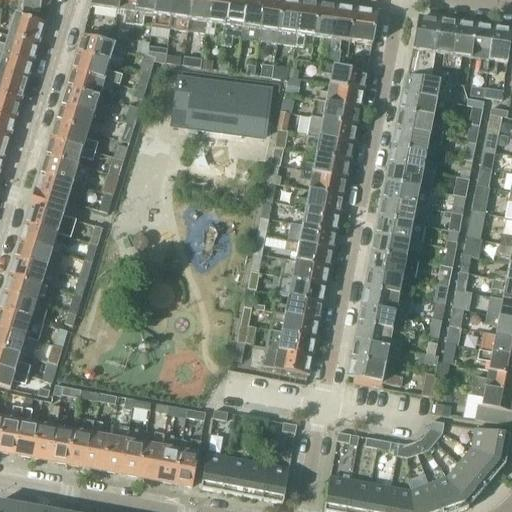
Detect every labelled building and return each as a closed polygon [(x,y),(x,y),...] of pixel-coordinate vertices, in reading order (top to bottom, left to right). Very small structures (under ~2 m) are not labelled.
[(22,0),(21,12),(30,13),(31,0),(22,0)] [(31,0),(30,13),(39,14),(40,0),(50,0),(52,0),(51,0),(31,0)] [(117,12),(118,0),(92,0),(90,8),(117,12)] [(136,0),(118,0),(117,12),(126,13),(124,25),(133,26),(136,0)] [(155,0),(136,0),(133,26),(141,27),(143,16),(153,18),(155,0)] [(155,0),(153,18),(151,29),(169,31),(173,0),(155,0)] [(191,0),(173,0),(169,31),(186,34),(188,22),(191,0)] [(191,0),(188,22),(186,34),(204,36),(209,0),(191,0)] [(209,0),(204,36),(214,37),(216,26),(223,27),(227,0),(209,0)] [(227,0),(223,27),(220,47),(230,49),(233,29),(242,30),(246,0),(227,0)] [(246,0),(242,30),(241,41),(258,43),(263,0),(246,0)] [(263,0),(258,43),(267,45),(269,33),(278,35),(281,0),(263,0)] [(294,48),(300,2),(282,0),(281,0),(278,35),(286,36),(285,47),(294,48)] [(313,40),(318,5),(300,2),(294,48),(303,50),(304,38),(313,40)] [(329,52),(336,7),(318,5),(313,40),(314,40),(312,50),(328,52),(329,52)] [(349,43),(354,10),(336,7),(329,52),(328,52),(326,66),(332,68),(333,67),(337,68),(340,42),(349,43)] [(372,46),(376,17),(373,12),(354,10),(349,43),(372,46)] [(8,34),(38,43),(44,23),(14,14),(8,34)] [(435,55),(440,21),(420,19),(418,21),(411,52),(407,72),(431,77),(435,55)] [(451,70),(457,24),(440,21),(435,55),(443,57),(442,69),(451,70)] [(475,26),(457,24),(451,70),(460,72),(461,60),(470,61),(475,26)] [(475,26),(470,61),(479,62),(477,75),(486,76),(493,28),(475,26)] [(493,28),(486,76),(495,77),(497,63),(506,65),(511,31),(493,28)] [(94,29),(91,38),(105,42),(107,33),(94,29)] [(0,44),(0,54),(32,64),(38,43),(8,34),(4,46),(0,44)] [(82,35),(76,54),(110,64),(115,47),(115,45),(109,44),(91,38),(82,35)] [(111,37),(109,44),(115,45),(115,47),(133,52),(136,45),(111,37)] [(136,45),(133,52),(142,55),(145,47),(136,45)] [(149,50),(148,57),(156,60),(155,63),(164,65),(165,57),(166,52),(149,50)] [(32,64),(0,54),(0,74),(26,83),(32,64)] [(110,64),(76,54),(71,71),(115,85),(120,86),(122,78),(107,73),(110,64)] [(145,56),(141,72),(149,75),(152,75),(155,63),(156,60),(148,57),(145,56)] [(165,57),(164,65),(180,67),(181,59),(165,57)] [(183,59),(182,67),(199,70),(201,61),(183,59)] [(201,61),(199,70),(211,71),(212,63),(201,61)] [(354,71),(355,63),(353,63),(353,62),(347,61),(347,62),(346,61),(344,69),(354,71)] [(220,63),(219,73),(228,74),(229,64),(220,63)] [(366,73),(367,66),(355,63),(354,71),(366,73)] [(344,69),(337,68),(333,67),(332,68),(326,66),(320,65),(318,75),(329,77),(328,85),(362,92),(366,73),(344,69)] [(262,66),(260,79),(272,80),(274,68),(262,66)] [(247,67),(246,77),(254,78),(255,68),(247,67)] [(274,68),(272,80),(288,83),(288,81),(290,70),(274,67),(274,68)] [(290,70),(288,81),(297,82),(299,71),(290,70)] [(71,71),(66,88),(99,98),(102,90),(112,94),(115,85),(71,71)] [(141,72),(136,90),(144,93),(149,75),(141,72)] [(26,83),(0,74),(0,95),(20,102),(26,83)] [(435,82),(439,83),(449,85),(450,79),(436,76),(435,82)] [(456,87),(458,77),(451,76),(450,79),(449,85),(456,87)] [(435,82),(406,77),(402,94),(448,103),(450,95),(438,93),(439,83),(435,82)] [(174,112),(171,128),(186,130),(191,131),(198,132),(201,132),(201,134),(224,137),(240,139),(240,138),(263,141),(269,91),(178,79),(174,112)] [(483,100),(484,90),(482,90),(484,80),(480,79),(478,89),(471,88),(469,98),(483,100)] [(288,83),(286,96),(293,97),(296,98),(299,82),(297,82),(288,81),(288,83)] [(315,92),(313,101),(359,110),(362,92),(328,85),(326,94),(315,92)] [(66,88),(60,106),(105,119),(107,110),(96,107),(99,98),(66,88)] [(136,90),(133,99),(142,101),(144,93),(136,90)] [(503,93),(484,90),(483,100),(501,103),(503,93)] [(448,103),(402,94),(399,112),(433,119),(434,111),(447,113),(448,103)] [(0,116),(14,121),(20,102),(0,95),(0,116)] [(283,101),(281,113),(291,115),(293,103),(283,101)] [(359,110),(313,101),(311,110),(322,112),(321,121),(355,127),(359,110)] [(482,110),(483,103),(474,101),(473,108),(482,110)] [(105,119),(60,106),(55,123),(89,133),(91,124),(102,128),(105,119)] [(128,107),(123,125),(126,125),(133,128),(137,116),(139,110),(128,107)] [(482,110),(473,108),(469,126),(478,128),(482,110)] [(489,116),(502,119),(507,120),(508,113),(490,109),(489,116)] [(433,119),(399,112),(395,130),(441,139),(443,130),(431,128),(433,119)] [(281,113),(277,131),(287,133),(291,115),(281,113)] [(14,121),(0,116),(0,137),(8,140),(14,121)] [(502,119),(489,116),(486,135),(496,137),(497,137),(498,137),(502,119)] [(355,127),(321,121),(319,129),(308,127),(306,136),(352,145),(355,127)] [(55,123),(50,140),(94,153),(97,145),(86,142),(89,133),(55,123)] [(133,128),(126,125),(120,143),(128,145),(133,128)] [(478,128),(469,126),(466,125),(466,126),(468,127),(465,144),(466,144),(475,145),(478,128)] [(441,139),(395,130),(392,147),(426,154),(427,145),(439,148),(441,139)] [(277,134),(274,147),(283,148),(285,136),(277,134)] [(493,154),(496,137),(486,135),(482,152),(493,154)] [(352,145),(306,136),(304,146),(316,148),(314,156),(348,163),(352,145)] [(0,137),(0,157),(3,159),(8,140),(0,137)] [(507,139),(498,137),(497,137),(496,146),(505,148),(507,139)] [(94,153),(50,140),(45,157),(78,167),(81,159),(92,162),(94,153)] [(472,163),(475,145),(466,144),(463,162),(472,163)] [(113,159),(123,162),(127,149),(116,146),(113,159)] [(426,154),(392,147),(388,165),(435,174),(436,166),(424,164),(426,154)] [(274,150),(271,166),(279,168),(282,151),(274,150)] [(490,171),(493,154),(482,152),(479,169),(490,171)] [(348,163),(314,156),(312,165),(301,163),(299,172),(345,181),(348,163)] [(45,157),(39,175),(84,188),(86,179),(75,176),(78,167),(45,157)] [(123,162),(113,159),(108,177),(117,180),(118,180),(123,162)] [(472,163),(463,162),(461,161),(458,179),(468,181),(472,163)] [(435,174),(388,165),(385,183),(419,190),(420,181),(433,184),(435,174)] [(270,166),(267,184),(275,186),(280,187),(282,178),(277,178),(279,168),(271,166),(270,166)] [(487,189),(490,171),(479,169),(476,187),(487,189)] [(345,181),(299,172),(298,181),(309,184),(307,192),(341,199),(345,181)] [(82,197),(84,188),(39,175),(34,192),(50,197),(46,213),(62,218),(65,209),(69,193),(82,197)] [(117,180),(108,177),(104,194),(112,196),(117,180)] [(468,181),(458,179),(457,179),(454,197),(465,199),(468,181)] [(417,199),(419,190),(385,183),(381,201),(428,210),(429,201),(417,199)] [(267,184),(264,203),(272,204),(275,186),(267,184)] [(483,214),(487,189),(476,187),(471,214),(483,217),(483,214)] [(74,221),(62,218),(46,213),(50,197),(34,192),(32,199),(24,225),(69,239),(74,221)] [(294,198),(293,207),(338,216),(341,199),(307,192),(306,200),(294,198)] [(112,196),(104,194),(98,212),(107,215),(112,196)] [(454,197),(450,214),(462,216),(465,199),(454,197)] [(426,219),(428,210),(381,201),(378,218),(412,225),(414,217),(426,219)] [(264,203),(260,220),(269,221),(272,204),(264,203)] [(338,216),(293,207),(291,217),(302,219),(300,227),(335,234),(338,216)] [(458,234),(462,216),(450,214),(450,215),(444,214),(443,219),(449,220),(447,232),(458,234)] [(479,233),(483,217),(471,214),(468,231),(479,233)] [(412,225),(378,218),(375,236),(421,245),(425,228),(412,225)] [(260,220),(257,238),(265,239),(269,221),(260,220)] [(24,225),(19,243),(52,253),(55,244),(70,249),(72,240),(69,239),(24,225)] [(93,227),(88,245),(96,247),(102,230),(93,227)] [(287,233),(285,243),(331,252),(335,234),(300,227),(298,236),(287,233)] [(483,234),(479,233),(468,231),(467,231),(466,239),(474,240),(481,242),(483,234)] [(511,237),(502,235),(500,245),(511,247),(511,237)] [(147,244),(147,243),(147,242),(146,241),(146,240),(145,240),(145,239),(144,238),(143,237),(142,237),(141,237),(141,236),(140,236),(139,236),(138,236),(137,236),(136,237),(135,237),(134,238),(133,238),(133,239),(132,240),(131,241),(131,242),(131,243),(131,244),(131,245),(131,246),(131,247),(132,248),(132,249),(133,250),(134,251),(135,252),(136,252),(137,252),(138,253),(139,253),(140,253),(141,253),(142,252),(143,252),(144,251),(145,250),(146,249),(146,248),(147,247),(147,246),(147,245),(147,244)] [(419,255),(421,245),(375,236),(371,254),(405,260),(407,252),(419,255)] [(257,238),(254,255),(262,257),(264,248),(265,239),(257,238)] [(474,240),(466,239),(463,257),(470,258),(478,260),(479,254),(472,252),(474,240)] [(445,250),(455,252),(456,244),(446,242),(445,250)] [(19,243),(14,260),(58,273),(61,265),(64,256),(52,253),(19,243)] [(331,252),(285,243),(284,252),(295,254),(294,263),(328,269),(331,252)] [(96,247),(88,245),(82,262),(91,265),(96,247)] [(511,247),(500,245),(498,255),(509,257),(508,266),(511,266),(511,247)] [(452,269),(455,252),(446,251),(444,259),(443,259),(441,267),(452,269)] [(405,260),(371,254),(368,272),(414,280),(415,272),(403,269),(405,260)] [(254,255),(250,273),(259,274),(262,257),(254,255)] [(470,258),(463,257),(462,257),(459,274),(467,276),(470,258)] [(14,260),(8,277),(42,287),(44,279),(56,282),(58,273),(14,260)] [(82,262),(77,279),(86,282),(91,265),(82,262)] [(328,269),(294,263),(292,272),(280,269),(278,278),(324,287),(328,269)] [(511,266),(508,266),(506,273),(495,271),(493,281),(511,285),(511,266)] [(448,288),(452,269),(441,267),(441,268),(439,268),(435,286),(448,288)] [(368,272),(364,289),(398,296),(400,287),(412,289),(414,280),(368,272)] [(250,273),(247,291),(255,292),(259,274),(250,273)] [(463,294),(467,276),(459,274),(455,292),(463,294)] [(42,287),(8,277),(3,294),(48,308),(51,299),(39,295),(42,287)] [(324,287),(278,278),(277,287),(288,290),(287,298),(321,305),(324,287)] [(86,282),(77,279),(72,297),(81,299),(86,282)] [(511,285),(493,281),(491,290),(502,293),(501,301),(511,303),(511,285)] [(445,305),(448,288),(435,286),(433,302),(435,303),(445,305)] [(364,289),(361,307),(407,315),(408,307),(397,305),(398,296),(364,289)] [(247,291),(243,308),(252,310),(255,292),(247,291)] [(460,312),(463,294),(455,292),(452,310),(460,312)] [(48,308),(3,294),(0,304),(0,312),(31,322),(34,314),(45,317),(48,308)] [(81,299),(72,297),(67,313),(75,316),(81,299)] [(321,305),(287,298),(285,307),(273,304),(272,314),(318,323),(321,305)] [(511,303),(501,301),(499,309),(488,307),(486,317),(511,322),(511,303)] [(445,305),(435,303),(432,320),(441,322),(445,305)] [(361,307),(357,324),(392,331),(393,322),(405,325),(407,315),(361,307)] [(241,323),(240,326),(248,328),(249,325),(252,310),(243,308),(241,323)] [(450,318),(448,327),(459,330),(462,312),(460,312),(452,310),(450,318)] [(0,312),(0,331),(37,343),(40,334),(29,330),(31,322),(0,312)] [(75,316),(67,313),(63,326),(72,329),(75,316)] [(318,323),(272,314),(270,323),(281,325),(280,334),(314,340),(318,323)] [(511,322),(486,317),(484,326),(495,328),(494,337),(511,341),(511,322)] [(432,320),(428,338),(438,340),(441,322),(432,320)] [(357,324),(354,342),(400,351),(402,342),(390,340),(392,331),(357,324)] [(240,326),(237,345),(244,346),(248,328),(240,326)] [(445,346),(456,348),(460,330),(459,330),(448,327),(445,346)] [(0,331),(0,350),(21,357),(32,360),(37,343),(0,331)] [(53,347),(62,350),(66,335),(57,333),(53,347)] [(268,341),(266,349),(311,358),(314,340),(280,334),(278,343),(268,341)] [(481,342),(479,353),(511,359),(511,341),(494,337),(492,345),(481,342)] [(438,340),(428,338),(425,356),(434,358),(438,340)] [(354,342),(350,360),(385,367),(386,358),(398,360),(400,351),(354,342)] [(237,345),(233,363),(241,364),(244,346),(237,345)] [(445,346),(441,364),(449,366),(452,367),(456,348),(445,346)] [(51,347),(46,364),(47,365),(57,367),(59,358),(62,350),(53,347),(51,347)] [(311,358),(266,349),(262,367),(307,376),(311,358)] [(0,350),(0,368),(27,377),(30,368),(18,364),(21,357),(0,350)] [(511,359),(479,353),(477,361),(489,363),(487,372),(511,377),(511,359)] [(434,358),(425,356),(421,355),(419,364),(436,367),(437,364),(438,358),(434,358)] [(385,367),(350,360),(347,378),(399,388),(401,379),(383,375),(385,367)] [(436,367),(434,377),(433,380),(437,380),(446,382),(449,366),(441,364),(437,364),(436,367)] [(27,377),(0,368),(0,388),(9,392),(12,383),(24,387),(27,377)] [(511,377),(487,372),(485,380),(474,378),(472,388),(511,395),(511,377)] [(41,383),(51,385),(53,377),(44,375),(41,383)] [(433,380),(434,377),(426,375),(421,397),(433,400),(437,380),(433,380)] [(60,398),(61,388),(54,386),(52,397),(60,398)] [(80,392),(61,388),(60,398),(61,398),(61,397),(78,400),(80,392)] [(511,421),(511,395),(472,388),(471,396),(482,399),(479,421),(511,426),(511,421)] [(38,389),(36,397),(48,400),(50,392),(38,389)] [(80,392),(78,400),(95,403),(96,395),(80,392)] [(115,398),(96,395),(95,403),(114,407),(115,398)] [(22,407),(24,398),(15,396),(14,405),(22,407)] [(130,412),(132,401),(125,400),(123,411),(130,412)] [(151,404),(132,401),(130,412),(131,413),(131,409),(149,412),(151,404)] [(166,416),(168,407),(156,405),(154,413),(166,416)] [(38,424),(31,459),(49,463),(58,417),(59,408),(49,407),(46,425),(38,424)] [(168,407),(166,416),(184,419),(185,411),(168,407)] [(435,407),(434,415),(449,418),(450,410),(435,407)] [(10,419),(2,417),(0,425),(0,453),(12,456),(21,410),(12,408),(10,419)] [(21,410),(12,456),(31,459),(38,424),(29,422),(31,412),(21,410)] [(204,414),(185,411),(184,419),(203,423),(204,414)] [(226,424),(228,414),(214,412),(213,421),(226,424)] [(67,418),(58,417),(49,463),(66,466),(72,430),(65,429),(67,418)] [(254,429),(255,419),(243,417),(241,426),(254,429)] [(255,419),(254,429),(266,431),(268,421),(255,419)] [(72,430),(66,466),(83,469),(91,423),(83,421),(81,432),(72,430)] [(102,425),(91,423),(83,469),(101,472),(108,437),(100,435),(102,425)] [(296,427),(283,424),(281,434),(295,436),(296,427)] [(441,437),(442,429),(443,426),(430,424),(429,431),(441,437)] [(117,438),(108,437),(101,472),(119,476),(127,429),(119,428),(117,438)] [(127,429),(119,476),(136,479),(143,443),(136,442),(138,431),(127,429)] [(436,445),(441,437),(429,431),(425,437),(436,445)] [(470,451),(504,467),(509,437),(474,431),(470,451)] [(143,443),(136,479),(155,482),(163,436),(153,434),(151,445),(143,443)] [(349,446),(351,436),(337,434),(335,443),(349,446)] [(173,438),(163,436),(155,482),(172,485),(178,450),(171,448),(173,438)] [(356,448),(358,438),(351,436),(349,446),(349,447),(356,448)] [(429,455),(436,445),(425,437),(421,444),(429,455)] [(377,451),(378,441),(366,439),(364,449),(377,451)] [(391,444),(378,441),(377,451),(389,453),(391,444)] [(180,442),(178,450),(172,485),(191,489),(198,444),(189,442),(189,444),(180,442)] [(429,455),(421,444),(413,445),(418,457),(429,455)] [(407,460),(406,446),(399,445),(396,458),(407,460)] [(418,457),(413,445),(406,446),(407,460),(418,457)] [(504,467),(470,451),(459,466),(487,488),(504,467)] [(220,494),(227,459),(206,455),(200,490),(220,494)] [(248,462),(227,459),(220,494),(241,498),(248,462)] [(248,462),(241,498),(262,502),(268,466),(248,462)] [(289,470),(268,466),(262,502),(282,505),(289,470)] [(459,466),(447,482),(467,511),(468,511),(487,488),(459,466)] [(344,511),(350,481),(330,477),(323,511),(344,511)] [(364,511),(370,485),(350,481),(344,511),(364,511)] [(467,511),(447,482),(428,487),(435,511),(467,511)] [(370,485),(364,511),(385,511),(390,488),(370,485)] [(435,511),(428,487),(410,492),(411,511),(435,511)] [(411,511),(410,492),(390,488),(385,511),(411,511)] [(0,511),(36,511),(38,509),(0,501),(0,511)]
